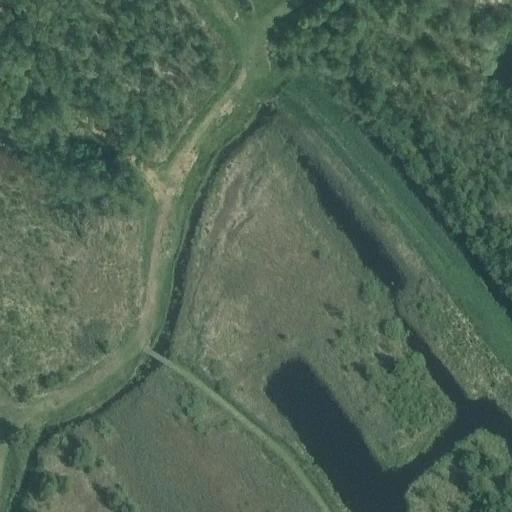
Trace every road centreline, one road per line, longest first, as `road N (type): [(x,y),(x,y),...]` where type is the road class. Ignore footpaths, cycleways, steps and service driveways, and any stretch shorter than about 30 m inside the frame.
road 1 (track): [(511,348),(378,176),(282,87)]
road 2 (track): [(178,194),(149,178),(84,116),(0,2)]
road 3 (track): [(325,511),(292,467),(203,389),(133,344)]
road 4 (track): [(248,33),(262,71),(211,131),(178,194)]
road 5 (track): [(178,194),(147,321),(133,344)]
road 6 (track): [(133,344),(108,375),(9,426)]
